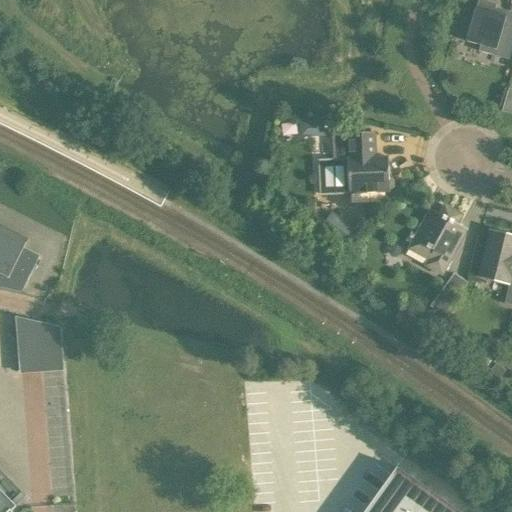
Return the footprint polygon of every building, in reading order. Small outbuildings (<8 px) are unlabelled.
[(479,0),(477,0),(466,41),(480,45),(478,51),(509,60),(511,48),(511,14),(506,12),(505,16),(495,14),(497,5),(479,0)] [(298,117),(298,134),(326,133),(326,116),(298,117)] [(388,157),(376,158),(375,133),(333,135),(335,161),(348,161),(349,194),(390,192),(389,190),(392,189),(394,186),(394,180),(391,178),(389,177),(388,157)] [(448,211),(447,211),(445,212),(443,213),(442,214),(441,215),(431,210),(414,241),(434,252),(426,266),(442,275),(467,230),(457,224),(457,223),(458,221),(458,219),(458,218),(458,217),(457,215),(456,214),(455,213),(453,212),(451,211),(450,211),(448,211)] [(332,211),(320,229),(345,247),(357,229),(332,211)] [(0,287),(22,293),(27,282),(39,257),(23,249),(26,243),(0,230),(0,287)] [(511,237),(491,232),(480,276),(510,284),(505,303),(511,305),(511,237)] [(453,273),(429,306),(443,317),(468,283),(453,273)] [(42,373),(64,372),(62,347),(60,327),(42,323),(24,319),(15,317),(15,320),(18,367),(19,374),(22,374),(42,373)] [(480,351),(472,363),(483,373),(484,372),(492,361),(495,358),(499,342),(483,337),(480,351)] [(505,371),(492,361),(484,372),(498,381),(505,371)] [(459,511),(393,465),(359,511),(459,511)] [(0,511),(11,511),(16,507),(0,490),(0,511)]
